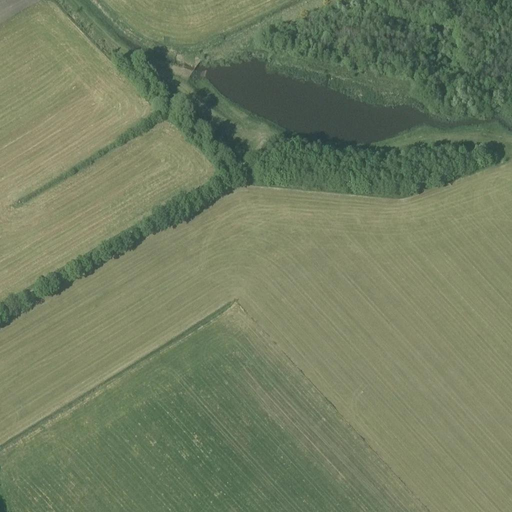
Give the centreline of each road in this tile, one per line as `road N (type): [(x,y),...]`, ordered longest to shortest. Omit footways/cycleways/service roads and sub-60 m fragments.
road 1 (track): [(68,0),(118,50),(183,87),(225,126),(299,142),(467,145),(511,156)]
road 2 (track): [(0,310),(243,171),(266,138)]
